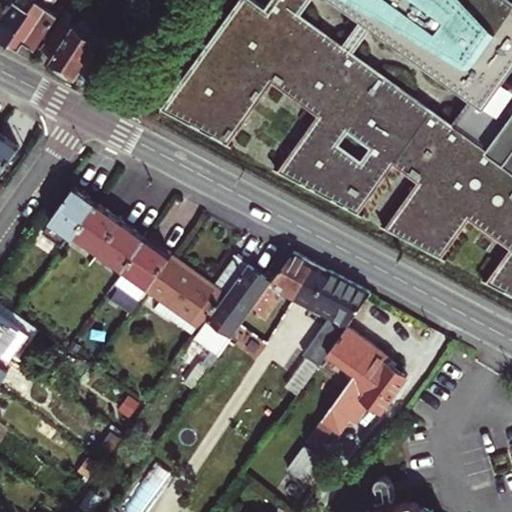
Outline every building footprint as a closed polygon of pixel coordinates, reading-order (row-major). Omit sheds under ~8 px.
[(0,0),(0,25),(16,0),(0,0)] [(0,31),(12,40),(37,0),(16,0),(0,25),(0,31)] [(40,45),(62,11),(53,5),(55,0),(37,0),(12,40),(23,47),(29,38),(40,45)] [(511,0),(283,0),(276,12),(258,0),(253,0),(173,113),(240,149),(285,87),(330,119),(290,176),(371,219),(406,169),(430,186),(397,233),(454,264),(481,225),(511,246),(511,267),(498,287),(511,294),(511,0)] [(94,81),(111,53),(99,45),(104,38),(73,18),(72,19),(65,15),(45,45),(57,52),(55,56),(94,81)] [(0,170),(18,146),(0,132),(0,170)] [(69,231),(74,235),(76,232),(97,202),(75,185),(51,218),(69,231)] [(76,232),(100,250),(122,219),(97,202),(76,232)] [(69,231),(51,218),(42,230),(60,244),(69,231)] [(124,267),(146,237),(122,219),(100,250),(124,267)] [(141,298),(147,289),(171,255),(146,237),(124,267),(115,280),(141,298)] [(289,292),(294,295),(313,261),(292,249),(272,278),(252,307),(264,314),(278,297),(282,300),(289,292)] [(213,283),(173,253),(171,255),(147,289),(161,299),(156,305),(196,334),(197,333),(249,261),(237,253),(213,283)] [(272,278),(249,261),(197,333),(210,343),(184,379),(194,387),(252,307),(272,278)] [(313,261),(294,295),(309,303),(329,270),(313,261)] [(329,270),(309,303),(338,319),(333,328),(327,326),(306,355),(318,364),(327,352),(347,324),(370,292),(329,270)] [(282,300),(289,304),(294,295),(289,292),(282,300)] [(303,312),(309,303),(294,295),(289,304),(303,312)] [(0,298),(0,347),(16,359),(40,327),(0,298)] [(338,319),(309,303),(303,312),(327,326),(333,328),(338,319)] [(389,355),(347,324),(327,352),(354,372),(322,417),(333,425),(340,429),(350,417),(356,421),(370,402),(381,410),(406,374),(393,365),(385,360),(389,355)] [(0,347),(0,382),(16,359),(0,347)] [(396,360),(389,355),(385,360),(393,365),(396,360)] [(333,425),(322,417),(308,437),(314,443),(320,436),(323,438),(333,425)] [(105,460),(123,435),(112,427),(94,452),(105,460)] [(324,458),(303,444),(288,466),(307,480),(324,458)] [(428,511),(417,505),(419,502),(414,499),(366,510),(365,511),(428,511)]
